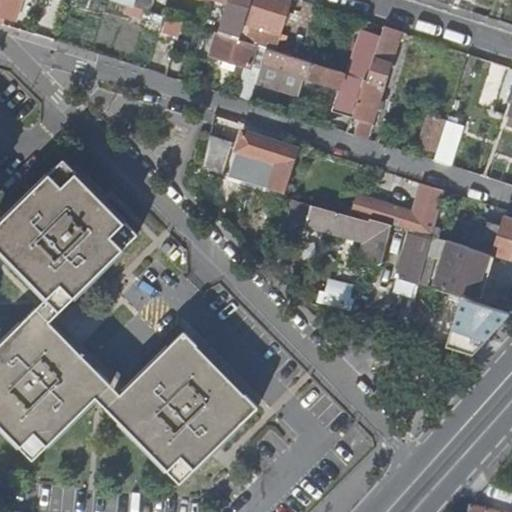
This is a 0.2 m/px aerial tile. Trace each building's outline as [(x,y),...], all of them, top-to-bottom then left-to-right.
[(0,0),(0,6),(17,12),(20,0),(0,0)] [(135,0),(134,4),(150,9),(152,0),(135,0)] [(152,0),(150,9),(166,14),(170,0),(152,0)] [(229,0),(219,31),(239,37),(244,21),(250,0),(229,0)] [(278,32),(288,0),(250,0),(244,21),(278,32)] [(365,77),(352,115),(372,122),(388,67),(398,36),(403,38),(405,32),(384,26),(381,36),(368,73),(366,77),(365,77)] [(349,67),(368,73),(381,36),(360,29),(349,67)] [(219,31),(217,30),(210,51),(260,67),(261,62),(266,45),(239,37),(219,31)] [(331,108),(352,115),(365,77),(266,45),(261,62),(305,76),(338,87),(331,108)] [(258,73),(255,82),(299,96),(305,76),(261,62),(260,67),(258,73)] [(235,96),(249,101),(255,82),(258,73),(243,69),(235,96)] [(148,148),(163,152),(171,145),(172,143),(173,141),(173,139),(173,136),(172,134),(134,96),(132,95),(130,94),(128,94),(126,95),(125,96),(115,105),(114,106),(114,108),(114,111),(115,113),(116,115),(118,117),(148,148)] [(419,145),(437,151),(440,140),(447,120),(429,114),(419,145)] [(447,120),(440,140),(455,145),(463,120),(448,115),(447,120)] [(267,185),(286,191),(300,147),(242,129),(236,149),(273,159),(267,185)] [(202,165),(224,172),(234,140),(209,133),(202,165)] [(0,248),(35,284),(47,296),(38,305),(28,315),(0,342),(0,422),(3,426),(35,458),(97,397),(107,406),(139,439),(162,463),(182,482),(190,474),(229,435),(260,405),(241,385),(216,360),(192,335),(185,329),(158,355),(122,391),(113,382),(53,320),(62,311),(140,234),(65,157),(63,159),(1,219),(0,217),(0,248)] [(286,196),(275,237),(297,243),(298,240),(302,223),(366,243),(371,221),(286,196)] [(396,214),(394,223),(413,229),(423,232),(427,216),(398,208),(396,214)] [(511,258),(511,216),(504,214),(493,253),(506,257),(511,258)] [(436,219),(427,216),(423,232),(431,235),(432,235),(435,227),(436,219)] [(384,220),(372,217),(371,221),(366,243),(362,258),(362,261),(381,266),(391,223),(384,220)] [(423,232),(413,229),(397,281),(415,287),(431,235),(423,232)] [(432,235),(421,283),(428,285),(439,237),(432,235)] [(465,291),(477,248),(449,240),(437,282),(465,291)] [(511,258),(506,257),(502,271),(511,274),(511,258)]
